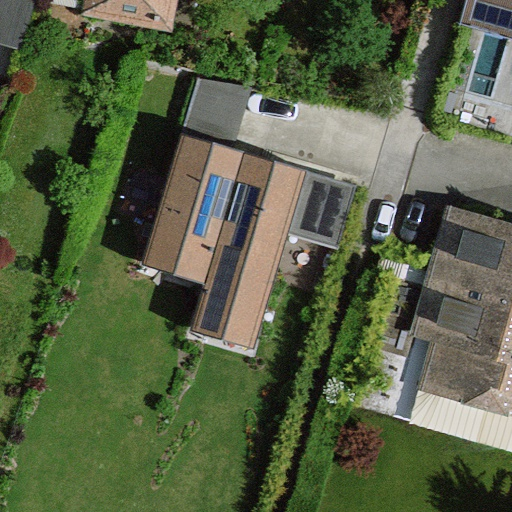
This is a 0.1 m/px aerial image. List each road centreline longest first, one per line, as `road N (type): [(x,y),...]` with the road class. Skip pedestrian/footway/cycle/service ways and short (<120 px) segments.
road 1 (residential): [(363,264),(447,0)]
road 2 (track): [(270,511),(310,380),(363,264)]
